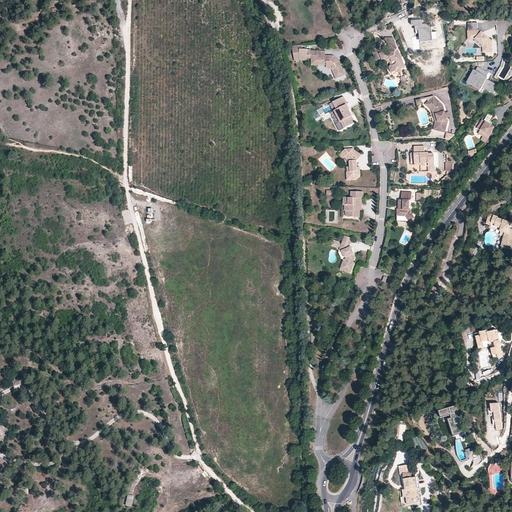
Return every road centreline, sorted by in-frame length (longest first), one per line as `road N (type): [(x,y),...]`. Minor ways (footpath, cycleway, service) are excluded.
road 1 (track): [(249,511),(199,454),(134,222),(126,188),(128,0)]
road 2 (tertiary): [(511,133),(419,259),(358,438)]
road 3 (residential): [(352,37),(385,173),(368,295)]
road 4 (residential): [(368,295),(328,361),(319,433)]
road 5 (residential): [(319,433),(351,372),(368,295)]
